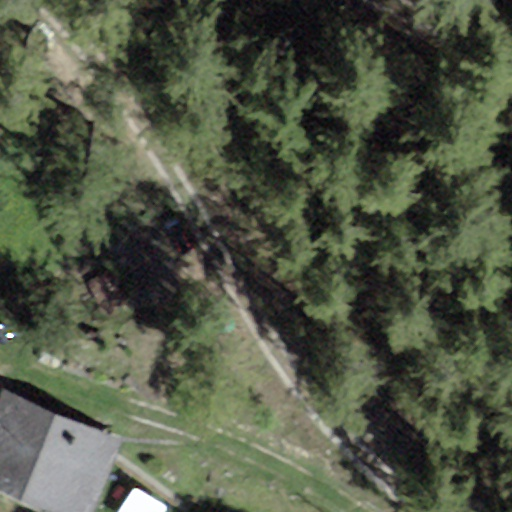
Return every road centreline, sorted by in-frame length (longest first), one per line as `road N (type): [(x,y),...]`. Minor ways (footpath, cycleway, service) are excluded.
road 1 (track): [(37,0),(82,52),(267,330),(428,511)]
road 2 (track): [(511,38),(392,0)]
